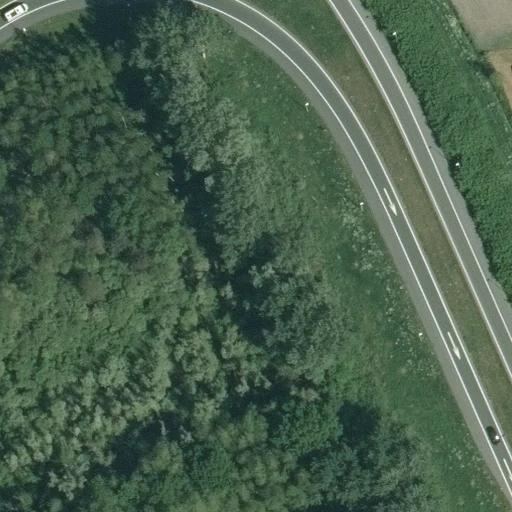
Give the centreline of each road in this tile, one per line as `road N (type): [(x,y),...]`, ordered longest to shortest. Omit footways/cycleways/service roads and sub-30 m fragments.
road 1 (motorway): [(203,0),(290,51),(339,109),(511,474)]
road 2 (motorway): [(511,352),(410,128),(339,0)]
